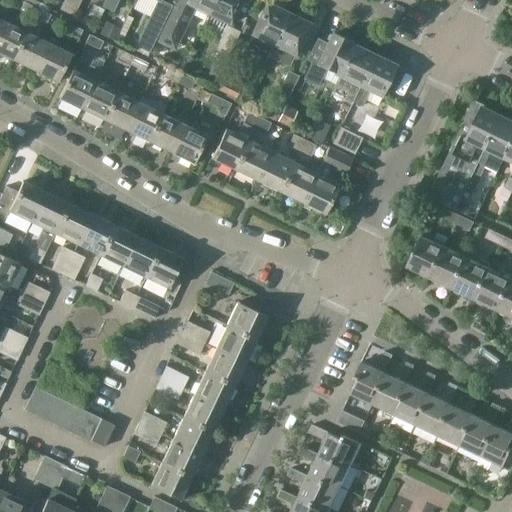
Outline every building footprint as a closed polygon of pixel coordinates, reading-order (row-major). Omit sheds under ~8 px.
[(2,0),(0,5),(0,6),(8,11),(13,0),(12,0),(2,0)] [(72,20),(81,0),(64,0),(59,13),(72,20)] [(119,1),(117,0),(104,0),(101,6),(113,12),(119,1)] [(162,32),(157,42),(165,46),(170,36),(177,39),(183,26),(185,27),(192,13),(195,7),(207,13),(213,0),(186,0),(186,2),(181,0),(176,0),(174,7),(162,32)] [(213,0),(207,13),(229,23),(239,0),(213,0)] [(148,52),(170,6),(160,2),(160,1),(150,22),(148,21),(136,46),(129,43),(132,37),(123,32),(120,38),(118,37),(115,43),(144,57),(147,52),(148,52)] [(33,16),(37,8),(23,2),(19,10),(33,16)] [(262,69),(268,56),(288,14),(266,4),(249,40),(263,46),(254,66),(262,69)] [(46,23),(50,15),(37,8),(33,16),(46,23)] [(289,67),(295,54),(309,24),(288,14),(268,56),(289,67)] [(0,54),(12,60),(26,31),(3,20),(0,26),(0,54)] [(115,43),(118,37),(121,31),(104,23),(98,35),(115,43)] [(78,38),(82,30),(69,24),(65,32),(78,38)] [(246,36),(250,28),(244,25),(240,32),(240,33),(246,36)] [(228,26),(216,49),(229,56),(240,33),(240,32),(239,31),(228,26)] [(34,71),(48,42),(26,31),(12,60),(34,71)] [(355,43),(333,32),(328,43),(317,38),(307,59),(311,61),(303,78),(318,85),(326,69),(339,75),(354,46),(355,43)] [(99,50),(103,42),(89,35),(85,43),(99,50)] [(57,82),(71,53),(48,42),(34,71),(57,82)] [(348,111),(353,102),(352,102),(375,56),(354,46),(339,75),(354,82),(341,107),(348,111)] [(130,65),(134,57),(120,50),(116,59),(130,65)] [(377,105),(382,96),(396,66),(375,56),(352,102),(353,102),(362,106),(365,99),(377,105)] [(143,71),(147,63),(134,57),(130,65),(143,71)] [(95,81),(99,72),(87,67),(83,75),(72,70),(58,99),(81,110),(95,81)] [(176,83),(180,74),(166,68),(162,76),(176,83)] [(288,97),(298,76),(288,71),(277,92),(288,97)] [(189,89),(193,81),(180,74),(176,83),(189,89)] [(114,90),(117,85),(107,81),(105,86),(95,81),(81,110),(103,121),(117,92),(114,90)] [(125,131),(139,102),(117,92),(103,121),(125,131)] [(224,115),(230,103),(209,93),(205,101),(219,108),(217,112),(224,115)] [(151,103),(141,98),(139,102),(125,131),(148,142),(161,113),(164,107),(152,101),(151,103)] [(456,209),(474,173),(501,116),(494,113),(495,111),(475,101),(429,196),(456,209)] [(175,120),(161,113),(148,142),(170,153),(186,119),(178,115),(175,120)] [(254,131),(260,119),(249,114),(243,126),(254,131)] [(505,157),(511,143),(511,121),(501,116),(474,173),(481,177),(493,151),(505,157)] [(193,164),(206,135),(192,128),(194,123),(186,119),(170,153),(193,164)] [(265,137),(271,125),(260,119),(254,131),(265,137)] [(318,123),(310,140),(322,146),(330,129),(318,123)] [(250,140),(254,131),(243,126),(239,135),(226,129),(212,160),(235,171),(250,140)] [(354,154),(362,138),(341,128),(333,144),(354,154)] [(299,153),(305,141),(293,135),(288,147),(299,153)] [(257,182),(272,151),(250,140),(235,171),(257,182)] [(302,204),(317,173),(306,168),(316,147),(305,141),(299,153),(295,162),(280,193),(302,204)] [(345,174),(352,159),(330,148),(318,173),(317,173),(302,204),(326,215),(340,184),(331,179),(336,169),(345,174)] [(280,193),(295,162),(272,151),(257,182),(280,193)] [(507,203),(508,200),(511,191),(511,178),(510,178),(500,200),(507,203)] [(46,192),(23,181),(18,192),(6,186),(0,198),(0,212),(6,216),(8,212),(31,222),(46,192)] [(352,195),(360,199),(366,186),(358,182),(352,195)] [(39,264),(45,253),(54,234),(54,233),(68,203),(46,192),(31,222),(42,228),(27,258),(39,264)] [(463,213),(468,215),(472,207),(461,202),(458,210),(461,211),(463,213)] [(76,244),(91,214),(68,203),(54,233),(54,234),(76,244)] [(454,223),(459,214),(444,207),(440,216),(454,223)] [(99,255),(114,225),(91,214),(76,244),(99,255)] [(469,230),(473,221),(459,214),(454,223),(469,230)] [(122,266),(136,236),(114,225),(99,255),(122,266)] [(499,244),(503,236),(489,229),(485,237),(499,244)] [(0,244),(4,247),(10,235),(0,230),(0,244)] [(443,247),(447,239),(436,234),(432,242),(420,236),(406,268),(429,279),(443,247)] [(144,277),(159,247),(136,236),(122,266),(144,277)] [(511,250),(511,240),(503,236),(499,244),(511,250)] [(62,275),(73,252),(62,247),(51,269),(62,275)] [(168,289),(182,258),(159,247),(144,277),(168,289)] [(451,289),(466,258),(443,247),(429,279),(451,289)] [(74,280),(85,258),(73,252),(62,275),(74,280)] [(0,283),(9,288),(20,264),(0,254),(0,283)] [(473,300),(488,268),(466,258),(451,289),(473,300)] [(496,310),(511,279),(488,268),(473,300),(496,310)] [(226,294),(231,283),(211,273),(205,284),(226,294)] [(96,291),(101,280),(90,274),(84,285),(96,291)] [(511,318),(511,279),(496,310),(511,318)] [(44,304),(50,292),(27,282),(22,293),(44,304)] [(0,305),(9,288),(0,283),(0,305)] [(130,307),(135,296),(124,291),(118,302),(130,307)] [(39,315),(44,304),(22,293),(16,304),(39,315)] [(153,319),(159,308),(135,296),(130,307),(153,319)] [(256,341),(268,318),(237,303),(226,327),(256,341)] [(204,343),(209,332),(187,321),(182,333),(204,343)] [(0,338),(22,349),(28,338),(5,327),(0,336),(0,338)] [(245,364),(256,341),(226,327),(215,349),(245,364)] [(199,354),(204,343),(182,333),(176,344),(199,354)] [(0,352),(17,360),(22,349),(0,338),(0,352)] [(234,387),(245,364),(215,349),(204,372),(234,387)] [(384,372),(391,356),(384,352),(376,368),(362,361),(354,377),(358,379),(351,394),(369,403),(384,372)] [(407,383),(414,367),(406,363),(398,379),(384,372),(369,403),(392,414),(407,383)] [(182,388),(188,377),(166,366),(160,377),(182,388)] [(223,409),(234,387),(204,372),(193,395),(223,409)] [(427,393),(435,377),(428,373),(420,389),(407,383),(392,414),(413,424),(427,393)] [(177,399),(182,388),(160,377),(155,389),(177,399)] [(450,403),(457,387),(450,383),(442,400),(427,393),(413,424),(435,435),(450,403)] [(34,415),(45,392),(34,387),(23,410),(34,415)] [(45,420),(56,397),(45,392),(34,415),(45,420)] [(471,414),(479,398),(471,394),(463,410),(450,403),(435,435),(457,445),(471,414)] [(212,432),(223,409),(193,395),(182,418),(212,432)] [(56,426),(67,403),(56,397),(45,420),(56,426)] [(67,431),(78,408),(67,403),(56,426),(67,431)] [(478,455),(493,424),(501,408),(492,404),(485,420),(471,414),(457,445),(478,455)] [(77,436),(88,413),(78,408),(67,431),(77,436)] [(360,433),(365,422),(343,411),(337,422),(360,433)] [(160,434),(166,422),(144,412),(138,423),(160,434)] [(89,441),(89,440),(100,418),(88,413),(77,436),(89,441)] [(508,447),(511,439),(511,417),(506,430),(493,424),(478,455),(482,457),(477,466),(488,471),(493,462),(503,467),(511,449),(508,447)] [(104,447),(114,425),(100,418),(89,440),(104,447)] [(201,455),(212,432),(182,418),(171,440),(201,455)] [(155,445),(160,434),(138,423),(133,434),(155,445)] [(341,437),(311,423),(307,433),(323,440),(317,454),(348,469),(361,443),(342,434),(341,437)] [(190,478),(201,455),(171,440),(160,463),(190,478)] [(133,463),(139,452),(127,446),(122,457),(133,463)] [(348,469),(317,454),(300,446),(297,454),(313,462),(306,475),(338,490),(348,469)] [(43,483),(54,461),(43,455),(32,478),(43,483)] [(55,489),(66,466),(54,461),(43,483),(55,489)] [(179,500),(190,478),(160,463),(149,486),(179,500)] [(338,490),(306,475),(290,467),(287,475),(303,483),(296,496),(328,511),(338,490)] [(104,511),(106,511),(117,490),(105,485),(95,507),(104,511)] [(327,511),(328,511),(296,496),(280,489),(276,498),(292,505),(288,511),(327,511)] [(120,511),(128,496),(117,490),(106,511),(120,511)] [(0,511),(19,511),(24,502),(1,491),(0,492),(0,511)] [(67,511),(69,509),(46,497),(38,511),(67,511)] [(156,511),(173,511),(176,508),(153,497),(148,508),(156,511)]
